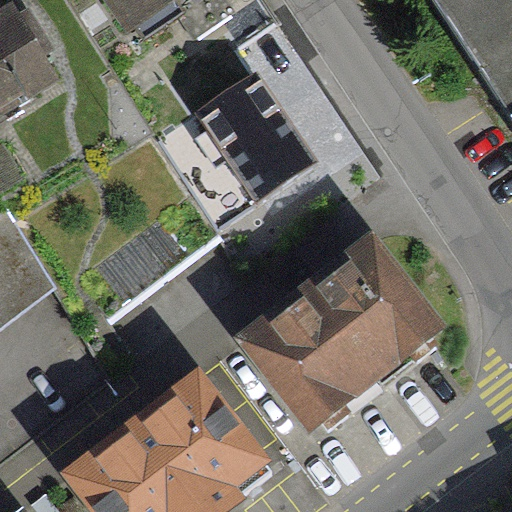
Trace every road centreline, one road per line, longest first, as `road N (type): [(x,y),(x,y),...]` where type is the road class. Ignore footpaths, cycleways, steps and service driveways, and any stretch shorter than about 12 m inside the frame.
road 1 (residential): [(511,301),(313,0)]
road 2 (unclassified): [(370,511),(511,401)]
